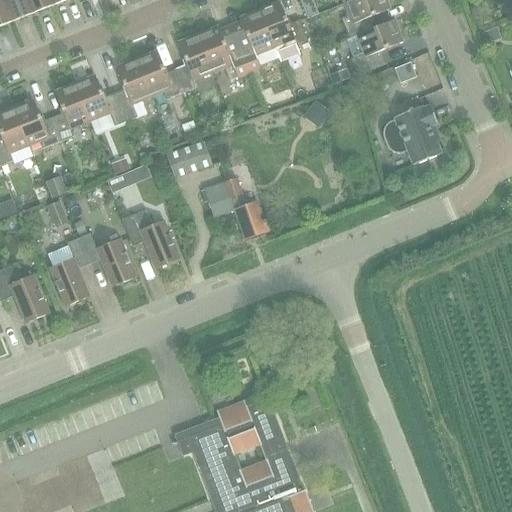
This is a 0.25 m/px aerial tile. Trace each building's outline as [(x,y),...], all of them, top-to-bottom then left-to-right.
[(0,0),(0,26),(12,22),(3,0),(0,0)] [(3,0),(12,22),(32,14),(27,0),(3,0)] [(27,0),(32,14),(53,6),(50,0),(27,0)] [(312,0),(299,0),(307,19),(318,15),(312,0)] [(340,19),(348,38),(372,29),(368,18),(389,10),(385,0),(354,0),(344,4),(349,15),(340,19)] [(279,2),(259,11),(279,60),(298,52),(297,48),(308,43),(299,20),(288,24),(279,2)] [(480,5),(470,9),(473,17),(483,13),(480,5)] [(230,27),(237,44),(249,73),(279,60),(259,11),(239,19),(241,23),(230,27)] [(394,20),(372,29),(348,38),(349,39),(357,36),(364,54),(350,59),(357,76),(386,65),(381,51),(402,43),(394,20)] [(249,73),(237,44),(230,27),(220,32),(218,27),(198,35),(213,72),(224,68),(229,81),(237,78),(249,73)] [(496,28),(480,34),(482,40),(498,33),(496,28)] [(186,65),(175,69),(185,92),(196,88),(193,80),(213,72),(198,35),(177,43),(186,65)] [(166,100),(185,92),(175,69),(165,73),(156,52),(136,60),(151,97),(162,92),(166,100)] [(124,89),(114,93),(126,122),(137,118),(132,104),(151,97),(136,60),(116,68),(124,89)] [(410,62),(395,68),(401,83),(416,77),(410,62)] [(339,72),(330,76),(333,85),(342,81),(339,72)] [(95,76),(75,84),(90,121),(109,114),(114,127),(126,122),(114,93),(104,98),(95,76)] [(63,114),(53,118),(62,141),(73,137),(70,129),(90,121),(75,84),(54,92),(63,114)] [(304,87),(293,91),(296,101),(308,96),(304,87)] [(43,149),(62,141),(53,118),(42,122),(34,101),(13,109),(28,146),(40,141),(43,149)] [(317,101),(308,112),(322,123),(331,112),(317,101)] [(394,120),(391,122),(389,123),(387,126),(385,128),(384,131),(384,134),(383,137),(384,140),(385,142),(386,145),(388,147),(390,149),(392,151),(395,152),(398,153),(401,153),(403,153),(407,152),(413,166),(441,154),(429,125),(436,123),(430,106),(423,109),(422,106),(393,118),(394,120)] [(0,134),(2,138),(0,139),(0,164),(0,166),(12,161),(9,154),(28,146),(13,109),(0,114),(0,134)] [(174,178),(212,165),(203,142),(166,155),(174,178)] [(125,159),(111,165),(115,176),(129,170),(125,159)] [(118,177),(107,181),(112,193),(123,188),(118,177)] [(244,240),(267,232),(256,201),(245,205),(235,179),(203,190),(213,217),(233,210),(244,240)] [(63,186),(48,192),(52,200),(67,194),(63,186)] [(73,195),(64,198),(68,208),(73,206),(76,201),(73,195)] [(12,200),(0,204),(0,209),(4,219),(17,213),(12,200)] [(58,203),(47,207),(56,229),(66,225),(58,203)] [(133,216),(121,221),(132,247),(144,242),(155,269),(179,259),(163,222),(140,232),(133,216)] [(82,221),(73,225),(78,236),(87,233),(82,221)] [(90,234),(78,239),(89,265),(100,260),(111,287),(135,277),(120,240),(96,250),(90,234)] [(78,270),(89,265),(78,239),(66,244),(67,246),(47,255),(52,268),(49,269),(65,307),(89,297),(78,270)] [(16,265),(0,271),(0,295),(2,301),(14,296),(25,323),(49,313),(33,276),(23,281),(16,265)] [(314,511),(306,490),(303,491),(298,476),(287,449),(285,443),(268,399),(246,407),(244,400),(216,411),(218,418),(203,424),(206,430),(187,438),(177,442),(179,449),(182,457),(192,453),(207,491),(210,500),(214,511),(314,511)]
